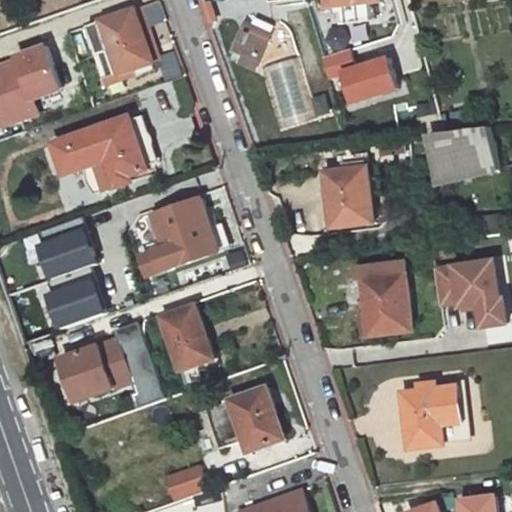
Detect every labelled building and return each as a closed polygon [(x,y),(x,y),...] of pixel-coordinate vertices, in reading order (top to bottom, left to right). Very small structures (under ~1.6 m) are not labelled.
[(331,0),(333,12),(345,10),(348,25),(372,23),(370,8),(380,7),(379,0),(331,0)] [(154,65),(135,15),(94,30),(108,69),(123,64),(127,76),(154,65)] [(254,69),(267,41),(243,30),(234,51),(243,55),(240,62),(254,69)] [(0,59),(0,114),(2,114),(5,126),(46,113),(41,98),(72,88),(58,42),(0,59)] [(399,52),(363,63),(357,46),(328,55),(335,79),(354,73),(364,103),(410,88),(399,52)] [(150,173),(128,116),(56,140),(66,173),(96,162),(110,157),(119,183),(150,173)] [(445,117),(423,120),(427,136),(450,134),(445,117)] [(450,134),(461,181),(508,171),(508,169),(498,128),(450,134)] [(378,224),(367,155),(344,157),(347,175),(330,177),(336,229),(378,224)] [(96,162),(105,187),(119,183),(110,157),(96,162)] [(213,256),(198,206),(158,219),(174,268),(213,256)] [(93,216),(45,230),(62,287),(55,289),(66,326),(116,311),(101,261),(106,259),(93,216)] [(511,324),(511,282),(509,255),(440,264),(445,311),(486,306),(488,327),(511,324)] [(415,337),(407,284),(369,290),(377,343),(415,337)] [(216,356),(200,317),(166,331),(183,370),(216,356)] [(82,401),(142,384),(127,334),(67,351),(82,401)] [(64,406),(79,403),(75,377),(60,379),(64,406)] [(419,456),(453,450),(445,398),(410,403),(419,456)] [(288,443),(272,400),(237,413),(253,456),(288,443)] [(168,476),(178,501),(215,487),(205,462),(168,476)] [(509,511),(508,491),(467,493),(467,511),(509,511)] [(317,511),(311,492),(254,511),(317,511)] [(452,511),(447,497),(411,509),(411,511),(452,511)]
